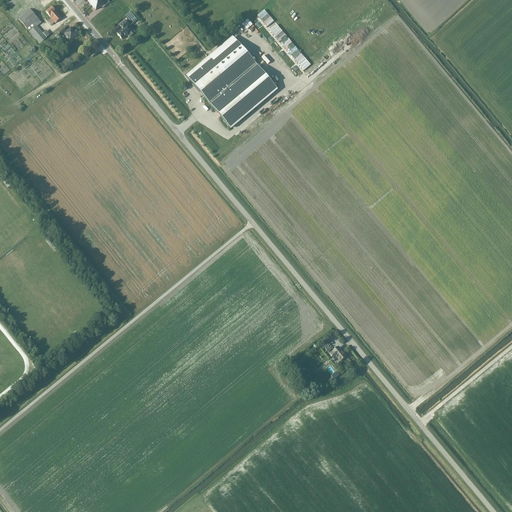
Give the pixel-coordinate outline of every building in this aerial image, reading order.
[(99,0),(92,6),(95,11),(101,6),(103,8),(109,3),(107,0),(103,4),(100,0),(99,0)] [(54,24),(61,18),(51,7),(45,12),(50,18),(47,21),(51,26),(54,23),(54,24)] [(46,30),(43,33),(37,26),(41,23),(30,9),(18,19),(40,44),(47,38),(46,38),(50,35),(46,30)] [(130,26),(128,23),(135,18),(130,12),(124,17),(127,20),(120,26),(122,29),(117,34),(122,39),(127,35),(129,38),(133,35),(127,28),(130,26)] [(69,43),(79,35),(74,30),(71,27),(66,31),(63,28),(58,33),(61,36),(63,34),(69,43)] [(209,57),(186,76),(230,129),(253,109),(276,89),(255,64),(232,37),(209,57)] [(191,51),(194,54),(201,47),(197,44),(191,51)] [(288,53),(307,76),(314,70),(293,45),(284,53),(286,54),(287,54),(288,53)] [(186,64),(191,70),(196,65),(192,59),(186,64)] [(347,357),(343,352),(339,348),(331,355),(335,361),(338,358),(341,362),(347,357)]
